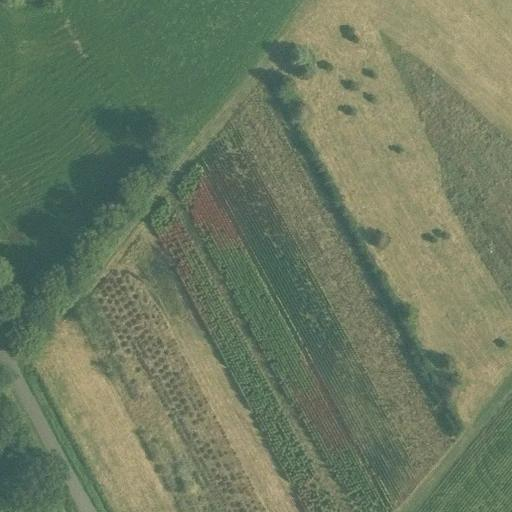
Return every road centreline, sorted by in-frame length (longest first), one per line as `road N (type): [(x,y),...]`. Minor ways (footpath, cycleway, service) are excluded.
road 1 (track): [(7,361),(302,0)]
road 2 (unclassified): [(85,511),(0,346)]
